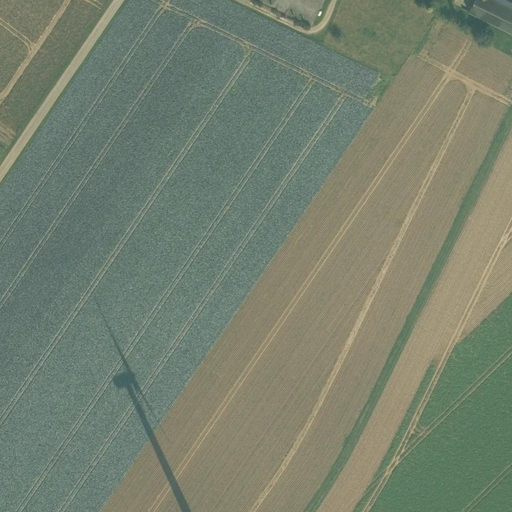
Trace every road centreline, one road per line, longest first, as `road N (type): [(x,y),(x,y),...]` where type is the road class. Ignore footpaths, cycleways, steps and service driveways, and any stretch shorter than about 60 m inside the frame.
road 1 (track): [(308,511),(511,113)]
road 2 (unclassified): [(0,175),(119,0)]
